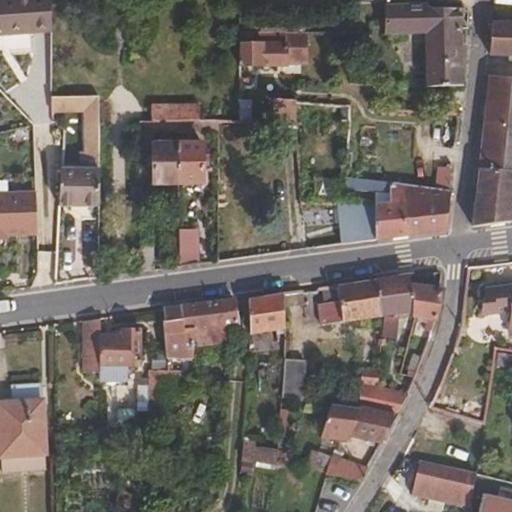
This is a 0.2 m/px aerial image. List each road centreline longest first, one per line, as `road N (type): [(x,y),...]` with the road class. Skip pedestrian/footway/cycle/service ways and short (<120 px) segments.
road 1 (secondary): [(458,245),(0,308)]
road 2 (residential): [(458,245),(478,0)]
road 3 (unknown): [(238,276),(236,439),(230,484),(215,511)]
road 4 (unknown): [(299,268),(295,113)]
